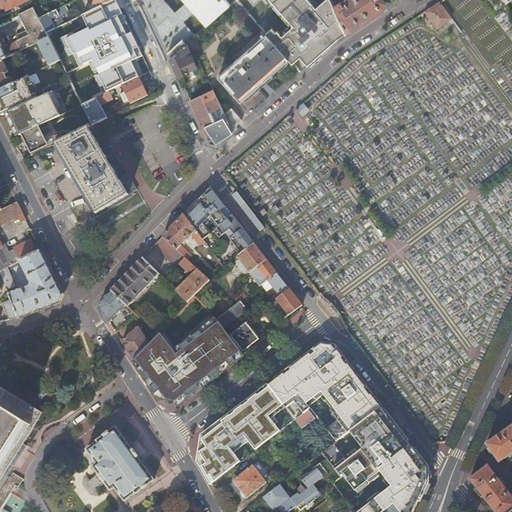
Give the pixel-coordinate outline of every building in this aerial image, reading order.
[(30,1),(29,0),(4,0),(0,2),(0,11),(1,14),(30,1)] [(89,30),(66,41),(74,56),(78,54),(84,66),(93,61),(100,76),(99,77),(107,93),(115,90),(122,86),(139,78),(131,63),(138,60),(134,51),(139,49),(133,37),(132,37),(131,35),(127,37),(118,17),(122,15),(115,0),(96,10),(82,16),(89,30)] [(86,0),(88,2),(90,0),(92,0),(95,4),(93,5),(96,10),(115,0),(86,0)] [(182,0),(186,4),(195,14),(207,27),(232,5),(226,0),(182,0)] [(300,57),(308,65),(336,40),(347,33),(335,7),(332,1),(331,0),(325,0),(316,8),(309,0),(251,0),(256,5),(261,0),(271,0),(295,27),(283,37),(279,31),(277,33),(273,29),(267,34),(290,60),(293,63),(300,57)] [(345,0),(335,7),(347,33),(385,8),(385,3),(383,0),(345,0)] [(440,2),(425,11),(437,28),(447,21),(451,26),(455,23),(452,18),(440,2)] [(68,12),(66,6),(39,19),(46,34),(65,24),(61,15),(68,12)] [(46,34),(39,19),(34,9),(19,16),(29,37),(7,47),(12,57),(38,44),(49,39),(46,34)] [(290,60),(267,34),(266,35),(264,33),(262,34),(265,36),(218,76),(241,102),(244,99),(271,76),(279,69),(287,62),(290,60)] [(53,47),(49,39),(38,44),(49,66),(60,61),(53,47)] [(167,53),(170,60),(186,46),(186,45),(182,41),(167,53)] [(170,60),(178,77),(184,74),(188,73),(188,71),(196,67),(186,46),(170,60)] [(2,62),(0,62),(0,89),(13,84),(10,78),(7,80),(4,75),(8,74),(2,62)] [(289,64),(287,62),(279,69),(281,71),(289,64)] [(28,76),(38,72),(35,66),(23,72),(23,73),(17,76),(19,81),(28,76)] [(19,81),(13,84),(0,89),(0,114),(1,117),(8,114),(38,100),(34,93),(31,94),(28,88),(33,86),(28,76),(19,81)] [(271,76),(244,99),(246,101),(272,78),(271,76)] [(139,78),(122,86),(125,94),(120,96),(124,103),(129,101),(130,104),(147,96),(142,86),(139,78)] [(107,93),(82,106),(85,113),(112,101),(110,95),(116,92),(115,90),(107,93)] [(218,145),(233,132),(231,129),(225,115),(213,90),(190,101),(200,123),(210,143),(218,145)] [(60,116),(50,94),(38,100),(8,114),(19,136),(21,135),(38,127),(46,123),(60,116)] [(303,103),(296,109),(299,112),(300,111),(303,115),(309,110),(303,103)] [(225,115),(231,129),(241,121),(232,111),(225,115)] [(76,180),(95,213),(128,195),(124,187),(114,170),(100,147),(90,130),(93,128),(92,126),(73,135),(65,139),(55,144),(76,180)] [(31,156),(49,147),(46,141),(44,137),(52,133),(49,127),(41,131),(39,129),(38,127),(21,135),(24,141),(26,146),(31,156)] [(55,144),(65,139),(61,133),(46,141),(49,147),(52,145),(55,144)] [(76,180),(55,144),(52,145),(60,159),(85,202),(94,218),(132,197),(126,186),(124,187),(128,195),(95,213),(76,180)] [(106,144),(100,147),(114,170),(120,166),(119,165),(109,148),(106,144)] [(215,221),(219,226),(233,216),(222,201),(211,187),(198,201),(211,216),(215,221)] [(185,214),(184,215),(196,231),(203,240),(208,236),(211,234),(206,228),(215,221),(211,216),(198,201),(185,214)] [(26,220),(18,203),(2,210),(0,211),(0,270),(0,271),(8,267),(20,261),(39,252),(33,241),(20,247),(9,253),(4,243),(2,244),(0,240),(0,226),(18,217),(21,222),(26,220)] [(203,240),(196,231),(184,215),(164,236),(163,237),(182,256),(185,259),(187,261),(192,257),(181,246),(191,235),(195,240),(195,241),(199,246),(205,242),(203,240)] [(233,216),(219,226),(213,231),(218,238),(226,232),(231,239),(244,230),(238,222),(233,216)] [(255,244),(244,230),(231,239),(230,240),(242,254),(255,244)] [(182,256),(163,237),(153,247),(172,265),(182,256)] [(261,252),(255,244),(242,254),(235,259),(237,262),(240,260),(250,273),(267,260),(261,252)] [(0,271),(12,300),(19,318),(61,303),(63,295),(52,273),(42,251),(39,252),(20,261),(23,266),(24,269),(20,270),(24,277),(26,278),(28,277),(30,283),(30,286),(17,291),(10,272),(8,267),(0,271)] [(128,307),(159,274),(142,258),(111,291),(126,305),(128,307)] [(209,283),(187,261),(185,259),(178,265),(186,274),(189,272),(192,276),(176,291),(189,304),(194,299),(197,296),(209,283)] [(272,266),(267,260),(250,273),(261,287),(263,285),(278,274),(272,266)] [(23,266),(20,261),(8,267),(10,272),(23,266)] [(288,287),(278,274),(263,285),(268,292),(273,288),(280,297),(290,290),(288,287)] [(283,321),(303,306),(296,297),(290,290),(280,297),(277,300),(285,310),(279,315),(283,321)] [(126,305),(111,291),(101,301),(101,309),(109,322),(117,314),(126,305)] [(248,297),(245,293),(236,301),(238,304),(243,301),(248,297)] [(319,295),(346,329),(347,328),(339,315),(343,312),(336,302),(331,306),(327,301),(321,294),(319,295)] [(19,318),(12,300),(3,303),(9,320),(19,318)] [(243,301),(238,304),(218,320),(225,329),(249,310),(243,301)] [(179,350),(162,332),(149,345),(134,361),(152,388),(157,395),(170,400),(181,404),(231,365),(244,355),(225,329),(218,320),(218,319),(179,350)] [(247,323),(231,335),(244,352),(260,340),(259,339),(253,331),(247,323)] [(123,343),(134,361),(149,345),(139,328),(130,335),(122,342),(123,343)] [(337,442),(349,433),(381,408),(335,347),(322,346),(270,385),(269,386),(284,406),(287,409),(295,402),(304,414),(309,410),(311,409),(307,405),(322,393),(327,400),(326,402),(340,420),(327,430),(337,442)] [(241,463),(234,454),(249,442),(256,451),(281,432),(276,425),(279,423),(275,418),(287,409),(284,406),(269,386),(260,393),(226,420),(203,437),(202,446),(200,462),(205,471),(213,485),(241,463)] [(0,511),(18,483),(17,483),(20,478),(13,474),(10,479),(4,475),(33,428),(42,413),(38,411),(26,404),(0,387),(0,511)] [(381,408),(349,433),(362,450),(347,462),(333,445),(322,454),(326,460),(340,477),(342,475),(354,491),(376,474),(388,489),(359,511),(384,511),(394,505),(399,511),(413,511),(428,482),(427,467),(381,408)] [(304,414),(296,420),(303,429),(316,419),(309,410),(304,414)] [(511,426),(486,445),(499,463),(511,454),(511,426)] [(136,494),(155,480),(116,427),(97,441),(98,442),(86,450),(94,460),(97,464),(92,467),(98,475),(90,481),(97,489),(105,483),(111,491),(115,488),(125,502),(136,494)] [(309,489),(300,496),(298,494),(291,499),(297,507),(290,511),(300,511),(322,496),(314,485),(324,478),(325,479),(327,478),(332,483),(340,477),(326,460),(301,479),(309,489)] [(254,465),(234,481),(238,487),(240,489),(247,498),(267,483),(254,465)] [(470,480),(494,511),(510,511),(511,511),(511,498),(505,489),(507,487),(506,485),(503,482),(501,484),(487,466),(470,480)] [(279,508),(281,511),(290,511),(297,507),(291,499),(281,485),(264,498),(274,511),(279,508)]
